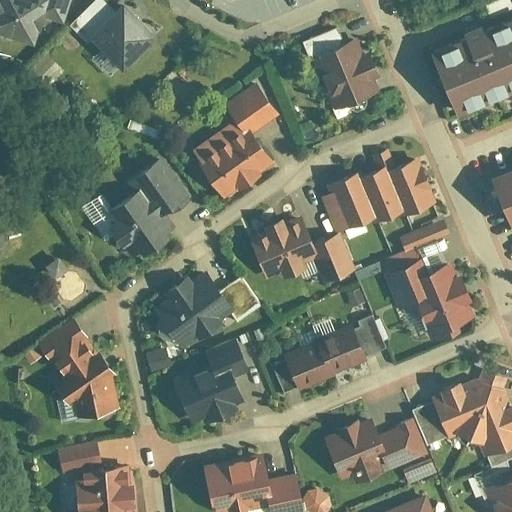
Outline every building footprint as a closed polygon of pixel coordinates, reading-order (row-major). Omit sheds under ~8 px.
[(40,14),(44,0),(0,0),(0,30),(32,40),(40,14)] [(44,0),(40,14),(63,21),(69,0),(44,0)] [(90,0),(71,18),(85,33),(112,8),(104,0),(90,0)] [(85,33),(117,66),(152,33),(120,0),(112,8),(85,33)] [(506,0),(492,0),(483,4),(486,14),(509,6),(506,0)] [(511,16),(431,52),(458,113),(511,89),(511,16)] [(304,36),(310,52),(344,39),(338,23),(304,36)] [(310,52),(333,107),(378,89),(373,76),(378,74),(367,48),(362,50),(355,34),(344,39),(310,52)] [(238,112),(251,130),(279,110),(256,78),(224,101),(234,115),(238,112)] [(188,148),(222,196),(272,160),(251,130),(238,112),(234,115),(188,148)] [(321,196),(335,231),(337,230),(373,215),(375,219),(401,208),(403,213),(435,199),(416,155),(394,164),(387,148),(372,155),(377,166),(358,174),(357,170),(326,183),(330,192),(321,196)] [(145,182),(161,206),(186,190),(162,153),(122,178),(130,191),(145,182)] [(511,162),(486,174),(507,224),(511,221),(511,162)] [(164,229),(172,224),(161,206),(145,182),(130,191),(103,208),(111,220),(105,223),(119,245),(123,242),(130,253),(138,249),(142,254),(169,237),(164,229)] [(266,230),(247,238),(266,281),(312,261),(321,282),(354,268),(337,230),(335,231),(313,241),(301,213),(286,220),(284,215),(264,224),(266,230)] [(472,319),(449,263),(408,280),(432,336),(472,319)] [(181,347),(235,308),(220,288),(205,268),(190,279),(184,271),(158,291),(164,299),(152,308),(181,347)] [(240,272),(220,288),(235,308),(241,317),(262,301),(240,272)] [(73,415),(119,407),(112,371),(96,347),(89,352),(80,337),(86,333),(73,314),(36,339),(62,374),(52,382),(64,401),(71,396),(73,415)] [(371,314),(351,322),(364,354),(385,345),(371,314)] [(351,322),(318,336),(333,371),(366,358),(364,354),(351,322)] [(225,356),(233,375),(251,368),(237,334),(219,342),(225,356)] [(294,382),(298,390),(334,374),(333,371),(318,336),(282,352),(284,357),(294,382)] [(171,379),(188,420),(243,398),(233,375),(225,356),(171,379)] [(283,387),(294,382),(284,357),(272,362),(283,387)] [(434,398),(448,432),(450,437),(459,433),(477,439),(483,453),(486,452),(511,441),(511,405),(505,388),(474,375),(458,381),(457,378),(434,387),(436,391),(432,393),(434,398)] [(415,419),(425,442),(448,432),(434,398),(411,408),(415,419)] [(334,430),(323,434),(342,478),(352,473),(355,480),(382,468),(379,462),(388,458),(377,435),(369,415),(359,419),(358,415),(333,426),(334,430)] [(415,419),(377,435),(388,458),(391,468),(429,452),(425,442),(415,419)] [(76,467),(101,465),(96,437),(59,445),(62,470),(76,467)] [(511,441),(486,452),(491,464),(511,455),(511,441)] [(260,449),(204,461),(214,511),(270,500),(265,476),(260,449)] [(429,458),(400,469),(405,482),(434,471),(429,458)] [(131,511),(128,463),(101,465),(76,467),(79,511),(131,511)] [(294,470),(265,476),(270,500),(272,511),(273,511),(301,506),(294,470)] [(511,511),(511,471),(482,483),(493,511),(511,511)] [(437,511),(427,489),(373,511),(437,511)]
